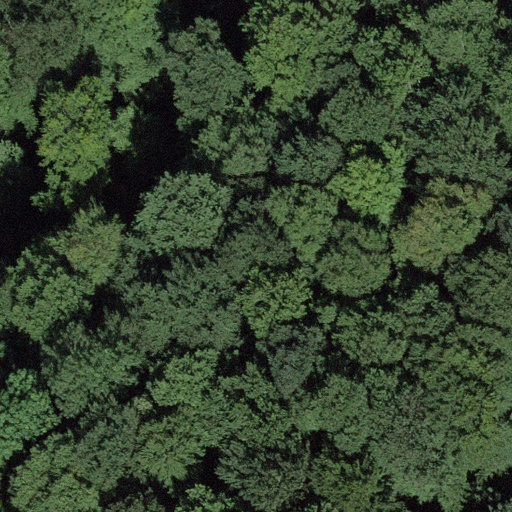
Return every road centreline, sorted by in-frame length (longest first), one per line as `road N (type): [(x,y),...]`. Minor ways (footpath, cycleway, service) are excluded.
road 1 (track): [(511,56),(240,196),(0,333)]
road 2 (track): [(60,511),(225,429),(511,315)]
